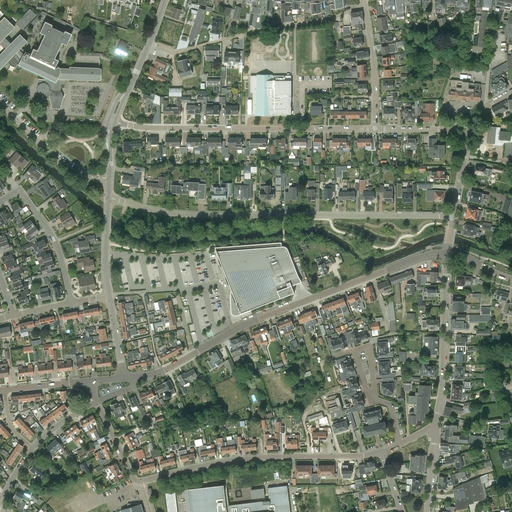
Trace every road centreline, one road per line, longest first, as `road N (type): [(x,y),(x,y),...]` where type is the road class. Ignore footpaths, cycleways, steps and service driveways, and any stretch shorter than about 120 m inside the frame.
road 1 (residential): [(453,217),(187,215),(108,196)]
road 2 (tertiary): [(193,354),(250,321),(432,254)]
road 3 (residential): [(137,480),(230,461),(381,452)]
road 4 (residential): [(149,43),(173,52),(364,8)]
road 5 (residential): [(435,428),(447,253)]
road 6 (residential): [(0,201),(20,192),(47,228),(71,303)]
road 7 (residential): [(109,178),(72,171),(0,104)]
road 8 (residential): [(249,128),(115,121)]
road 9 (residential): [(374,129),(364,8)]
